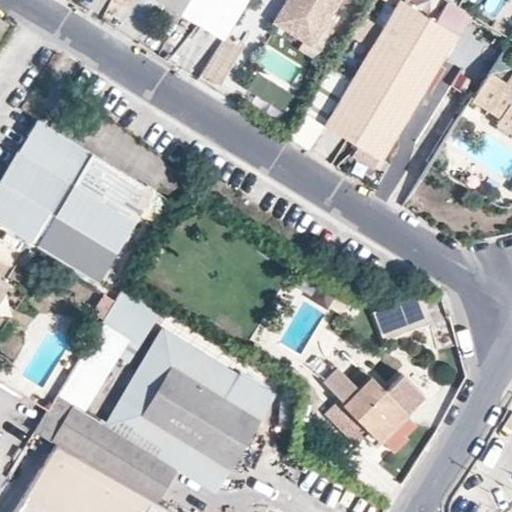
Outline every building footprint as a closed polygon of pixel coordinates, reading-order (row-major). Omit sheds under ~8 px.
[(166,0),(198,19),(224,36),(245,0),(166,0)] [(298,0),(284,0),(274,16),(285,23),(298,0)] [(335,0),(298,0),(285,23),(312,39),(335,0)] [(304,106),(378,152),(467,9),(452,0),(446,0),(436,18),(407,0),(397,0),(351,74),(332,62),(304,106)] [(220,34),(199,70),(217,80),(238,45),(220,34)] [(511,128),(511,66),(499,58),(474,96),(472,98),(498,115),(497,119),(511,128)] [(0,217),(99,278),(153,189),(38,118),(0,181),(0,217)] [(0,292),(9,279),(1,273),(0,272),(0,292)] [(429,318),(420,292),(372,309),(382,334),(429,318)] [(272,397),(165,329),(142,368),(90,338),(47,408),(34,431),(58,444),(124,482),(158,501),(181,466),(212,486),(256,415),(261,417),(272,397)] [(402,412),(422,394),(399,371),(382,388),(370,376),(368,377),(357,389),(349,380),(336,366),(321,380),(342,401),(329,414),(354,441),(363,432),(372,442),(376,438),(390,453),(405,437),(403,435),(414,425),(402,412)] [(368,377),(360,368),(349,380),(357,389),(368,377)] [(124,482),(58,444),(15,511),(176,511),(158,501),(124,482)]
